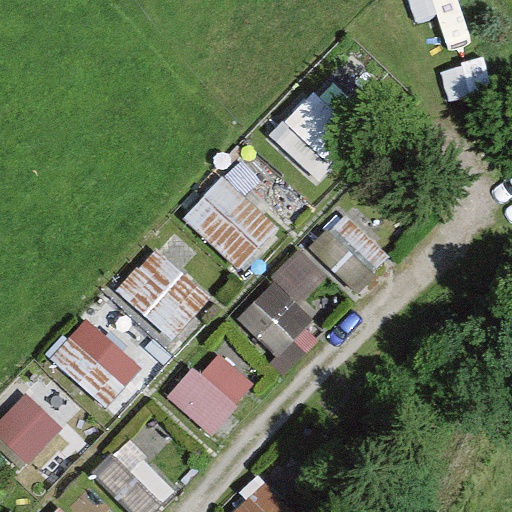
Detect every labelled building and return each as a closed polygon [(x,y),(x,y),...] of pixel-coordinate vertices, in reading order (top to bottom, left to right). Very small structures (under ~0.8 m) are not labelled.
[(191,197),(248,247),(287,204),(230,153),(191,197)] [(180,313),(216,274),(167,230),(131,269),(180,313)] [(279,261),(248,297),(295,338),(326,302),(279,261)] [(63,323),(109,383),(157,346),(111,286),(63,323)] [(220,324),(181,381),(224,411),(263,354),(220,324)] [(31,438),(68,404),(38,371),(1,406),(31,438)] [(152,491),(175,463),(132,427),(108,455),(152,491)] [(42,511),(104,511),(61,483),(42,511)] [(0,510),(11,496),(0,488),(0,510)]
